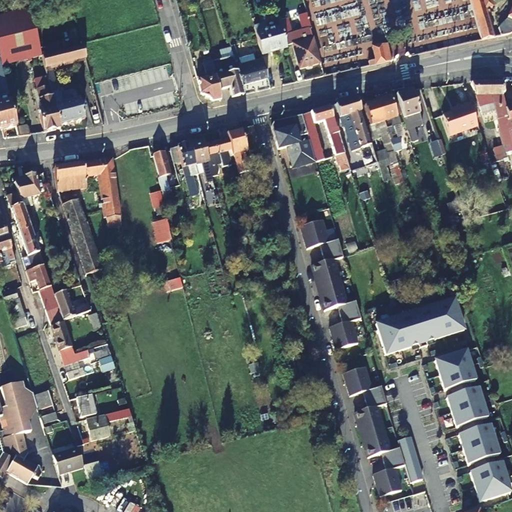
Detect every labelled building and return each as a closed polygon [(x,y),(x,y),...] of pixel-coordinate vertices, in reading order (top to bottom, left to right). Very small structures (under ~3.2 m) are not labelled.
[(490,0),(470,0),(481,40),(493,38),(486,13),(489,12),(488,7),(492,6),(490,0)] [(505,19),(498,27),(500,36),(508,35),(511,32),(511,6),(508,16),(505,19)] [(28,10),(15,13),(27,59),(27,62),(29,62),(31,61),(30,58),(40,56),(28,10)] [(0,62),(1,66),(27,59),(15,13),(0,17),(0,62)] [(303,31),(311,29),(306,13),(298,15),(303,31)] [(496,22),(498,27),(505,19),(508,16),(505,13),(496,22)] [(281,29),(283,37),(292,34),(288,18),(279,20),(281,29)] [(261,55),(286,48),(283,37),(281,29),(255,35),(257,43),(259,49),(261,55)] [(292,44),(299,69),(319,63),(312,39),(302,42),(295,44),(292,44)] [(257,43),(251,45),(243,47),(244,51),(247,50),(248,53),(259,49),(257,43)] [(371,47),(375,64),(390,60),(386,43),(371,47)] [(341,62),(368,59),(366,44),(339,47),(341,62)] [(72,49),(75,61),(85,59),(82,46),(72,49)] [(51,67),(75,61),(72,49),(42,56),(49,86),(51,92),(57,91),(51,67)] [(29,62),(35,90),(49,86),(42,56),(42,55),(40,56),(30,58),(31,61),(29,62)] [(232,55),(211,60),(219,90),(229,88),(232,97),(243,94),(241,85),(233,60),(232,55)] [(246,70),(242,57),(233,60),(241,85),(267,78),(264,65),(246,70)] [(219,90),(211,60),(198,63),(199,67),(203,65),(206,76),(196,79),(200,95),(212,102),(221,100),(219,90)] [(0,62),(0,130),(16,126),(1,66),(0,62)] [(91,87),(93,86),(102,84),(97,64),(87,67),(91,87)] [(511,130),(507,108),(503,94),(504,93),(501,83),(471,84),(482,113),(494,110),(505,146),(511,143),(511,130)] [(49,86),(35,90),(40,110),(38,110),(43,132),(60,129),(60,126),(54,105),(51,92),(49,86)] [(103,125),(94,91),(86,93),(95,127),(103,125)] [(419,114),(415,101),(412,91),(395,96),(402,116),(404,124),(407,133),(416,130),(412,117),(419,114)] [(394,152),(402,149),(392,119),(396,117),(390,98),(377,102),(388,135),(394,152)] [(79,100),(54,105),(60,126),(84,120),(79,100)] [(357,101),(336,107),(343,128),(345,128),(348,138),(355,135),(366,167),(372,165),(374,170),(379,169),(377,162),(372,148),(368,135),(357,101)] [(364,106),(368,118),(371,126),(377,124),(378,129),(380,135),(381,138),(388,135),(377,102),(364,106)] [(442,115),(449,136),(478,126),(469,103),(460,106),(461,108),(442,115)] [(337,130),(343,128),(336,107),(329,109),(336,131),(337,130)] [(309,139),(318,136),(314,125),(324,122),(338,168),(348,164),(345,154),(340,140),(337,130),(336,131),(329,109),(302,116),(309,139)] [(274,122),(271,126),(278,150),(287,148),(292,169),(316,163),(312,151),(309,139),(302,116),(274,122)] [(28,126),(17,128),(19,137),(30,136),(28,126)] [(258,148),(253,126),(244,128),(249,150),(258,148)] [(346,139),(343,128),(337,130),(340,140),(346,139)] [(214,188),(217,187),(216,183),(218,182),(215,171),(219,170),(215,155),(231,150),(227,133),(226,129),(218,131),(220,140),(203,145),(212,181),(213,186),(214,188)] [(238,174),(240,181),(243,191),(248,189),(242,173),(248,172),(243,152),(246,151),(240,130),(227,133),(231,150),(238,174)] [(419,140),(416,130),(407,133),(411,144),(419,140)] [(453,143),(472,136),(470,131),(451,137),(453,143)] [(372,148),(376,147),(378,147),(374,133),(368,135),(372,148)] [(321,148),(318,136),(309,139),(312,151),(321,148)] [(349,148),(346,139),(340,140),(345,154),(354,151),(353,147),(349,148)] [(203,173),(205,183),(212,181),(203,145),(202,141),(189,144),(197,175),(203,173)] [(179,159),(189,198),(197,195),(192,176),(197,175),(189,144),(176,148),(179,159)] [(381,161),(376,147),(372,148),(377,162),(381,161)] [(179,159),(176,148),(170,149),(173,161),(179,159)] [(324,160),(321,148),(312,151),(316,163),(324,160)] [(152,155),(164,204),(168,203),(169,207),(173,206),(165,177),(170,175),(164,151),(152,155)] [(360,170),(354,151),(345,154),(348,164),(351,173),(360,170)] [(92,162),(95,176),(99,175),(108,228),(122,226),(111,160),(92,162)] [(85,177),(95,176),(92,162),(83,164),(85,177)] [(85,177),(83,164),(54,168),(58,192),(86,188),(85,177)] [(35,174),(24,176),(24,181),(14,184),(17,193),(20,200),(39,195),(35,174)] [(213,186),(207,188),(210,199),(218,197),(216,189),(214,188),(213,186)] [(160,192),(149,194),(152,208),(164,206),(160,192)] [(17,193),(6,196),(19,233),(30,229),(29,226),(25,216),(22,207),(20,200),(17,193)] [(22,207),(28,206),(40,203),(39,195),(20,200),(22,207)] [(78,199),(62,205),(86,275),(102,269),(78,199)] [(25,216),(31,214),(28,206),(22,207),(25,216)] [(34,224),(31,214),(25,216),(29,226),(34,224)] [(166,221),(151,224),(156,245),(171,242),(166,221)] [(328,243),(322,221),(303,227),(300,227),(307,250),(320,246),(323,255),(340,250),(337,241),(328,243)] [(27,257),(22,259),(26,272),(43,266),(30,229),(19,233),(27,257)] [(9,261),(14,259),(7,236),(0,238),(0,263),(1,263),(0,258),(0,252),(6,250),(9,261)] [(342,259),(340,250),(323,255),(325,263),(311,267),(318,289),(340,283),(333,261),(342,259)] [(26,272),(29,282),(35,280),(39,291),(51,287),(43,266),(26,272)] [(340,283),(318,289),(324,312),(338,307),(340,316),(358,311),(355,302),(346,305),(340,283)] [(39,291),(51,327),(63,322),(63,321),(54,295),(51,287),(39,291)] [(4,303),(18,298),(15,290),(2,295),(4,303)] [(90,311),(88,304),(72,309),(66,291),(54,295),(63,321),(90,311)] [(433,307),(443,338),(463,331),(454,300),(433,307)] [(19,301),(5,305),(13,330),(27,327),(19,301)] [(391,320),(401,351),(418,346),(419,349),(427,347),(426,343),(443,338),(433,307),(412,313),(391,320)] [(360,320),(358,311),(340,316),(343,324),(329,328),(336,351),(358,344),(351,323),(360,320)] [(101,324),(97,313),(90,315),(94,326),(101,324)] [(385,356),(401,351),(391,320),(375,325),(385,356)] [(63,322),(51,327),(64,366),(89,358),(87,350),(74,354),(63,322)] [(465,352),(434,361),(444,391),(475,381),(465,352)] [(110,358),(99,361),(102,373),(114,370),(110,358)] [(83,368),(67,374),(69,380),(85,376),(83,368)] [(371,390),(365,368),(345,374),(343,375),(349,397),(363,393),(366,402),(383,397),(380,388),(371,390)] [(0,468),(6,472),(27,485),(31,478),(37,481),(41,475),(40,468),(37,469),(24,461),(28,455),(23,435),(31,432),(19,384),(2,389),(7,407),(0,409),(0,408),(0,468)] [(477,389),(446,399),(456,429),(487,419),(477,389)] [(53,405),(48,391),(33,395),(38,410),(53,405)] [(91,395),(77,398),(81,417),(96,414),(91,395)] [(385,406),(383,397),(366,402),(368,410),(354,414),(361,436),(383,430),(376,408),(385,406)] [(129,408),(120,411),(84,420),(85,423),(87,422),(92,440),(109,436),(105,420),(132,416),(129,408)] [(42,423),(57,418),(55,411),(40,416),(42,423)] [(489,426),(458,436),(467,466),(498,456),(489,426)] [(389,452),(383,430),(361,436),(367,459),(381,455),(384,463),(400,458),(397,449),(389,452)] [(52,456),(58,476),(84,467),(77,448),(52,456)] [(403,467),(400,458),(384,463),(386,471),(372,476),(379,498),(400,492),(394,470),(403,467)] [(85,465),(88,480),(103,476),(99,461),(85,465)] [(501,463),(469,473),(479,503),(510,493),(501,463)]
